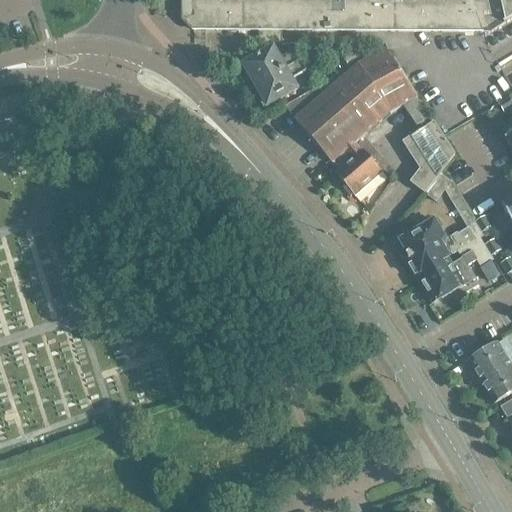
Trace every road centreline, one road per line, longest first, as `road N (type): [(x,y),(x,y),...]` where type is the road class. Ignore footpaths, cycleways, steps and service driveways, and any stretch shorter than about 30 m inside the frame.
road 1 (tertiary): [(396,359),(268,183)]
road 2 (tertiary): [(268,183),(161,68),(106,47)]
road 3 (tertiary): [(101,84),(173,111),(268,183)]
road 4 (residential): [(278,511),(450,447)]
road 5 (residential): [(396,359),(511,295)]
